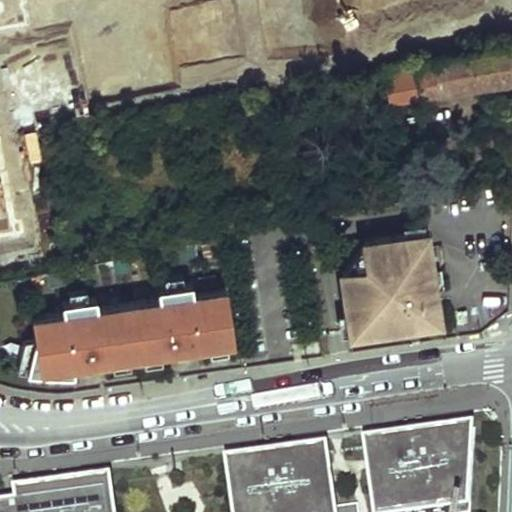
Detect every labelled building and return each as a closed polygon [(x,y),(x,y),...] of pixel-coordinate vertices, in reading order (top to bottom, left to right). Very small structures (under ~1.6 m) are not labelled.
[(0,0),(0,241),(20,239),(0,149),(0,32),(27,28),(23,0),(0,0)] [(480,0),(125,0),(78,7),(90,85),(484,25),(480,0)] [(511,76),(511,38),(381,64),(381,71),(360,77),(361,78),(366,105),(511,76)] [(366,105),(361,78),(267,98),(269,109),(342,94),(346,110),(366,105)] [(344,270),(341,271),(351,332),(389,326),(401,325),(409,314),(425,291),(432,281),(431,268),(425,230),(362,241),(363,243),(365,256),(358,268),(344,270)] [(363,243),(344,270),(358,268),(365,256),(363,243)] [(441,266),(431,268),(432,281),(425,291),(433,296),(443,282),(441,266)] [(224,286),(191,290),(189,280),(155,285),(157,296),(96,305),(94,294),(60,299),(61,310),(30,315),(33,335),(34,339),(25,368),(38,370),(56,371),(72,371),(71,364),(67,339),(98,334),(102,360),(167,350),(163,325),(193,320),(197,345),(232,340),(224,286)] [(401,325),(389,326),(391,336),(405,334),(416,320),(409,314),(401,325)] [(193,320),(163,325),(167,350),(176,348),(175,343),(187,341),(188,347),(197,345),(193,320)] [(98,334),(67,339),(71,364),(80,363),(80,357),(91,356),(92,361),(102,360),(98,334)] [(34,339),(33,335),(22,337),(15,366),(25,368),(34,339)] [(176,348),(177,356),(189,354),(188,347),(187,341),(175,343),(176,348)] [(92,361),(91,356),(80,357),(80,363),(81,370),(93,368),(92,361)] [(471,503),(474,432),(449,435),(450,443),(431,446),(430,438),(388,444),(398,511),(412,511),(422,511),(421,511),(432,511),(432,509),(471,503)] [(449,435),(430,438),(431,446),(450,443),(449,435)] [(268,462),(226,468),(232,511),(360,511),(359,505),(337,509),(329,453),(286,459),(288,467),(269,470),(268,462)] [(286,459),(268,462),(269,470),(288,467),(286,459)] [(115,511),(112,486),(16,499),(17,510),(0,511),(115,511)] [(432,511),(470,511),(471,503),(432,509),(432,511)]
